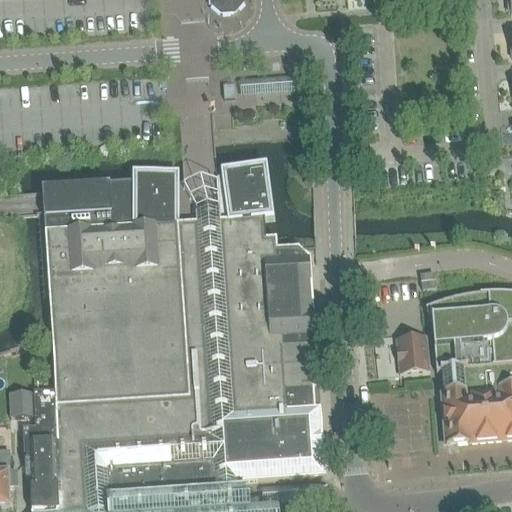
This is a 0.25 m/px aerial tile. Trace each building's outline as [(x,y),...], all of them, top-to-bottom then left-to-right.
[(212,0),(213,8),(222,16),(234,15),(242,6),(241,0),(212,0)] [(300,79),(240,84),(241,100),(301,96),(300,79)] [(229,88),(223,89),(223,102),(234,101),(233,88),(229,88)] [(246,511),(245,492),(243,492),(243,485),(325,480),(321,411),(320,411),(318,391),(319,391),(311,266),(310,261),(298,250),(277,252),(276,241),(266,242),(264,219),(271,218),(264,171),(224,176),(224,181),(230,223),(220,224),(197,225),(176,227),(176,183),(176,180),(135,180),(136,185),(42,192),(42,195),(44,218),(45,236),(44,236),(46,256),(50,317),(53,366),(55,396),(35,397),(36,432),(23,433),(24,461),(29,461),(31,511),(246,511)] [(421,279),(422,293),(436,292),(434,277),(421,279)] [(511,298),(509,298),(498,298),(486,298),(480,299),(475,299),(469,300),(464,301),(458,302),(452,303),(447,305),(436,308),(431,311),(426,313),(426,314),(430,313),(431,317),(436,377),(442,376),(443,396),(442,396),(447,448),(511,443),(511,298)] [(396,338),(373,340),(377,380),(400,378),(430,375),(426,341),(396,344),(396,338)] [(34,397),(10,397),(11,421),(35,420),(34,397)] [(406,434),(406,455),(430,455),(431,435),(406,434)] [(0,509),(9,509),(9,489),(17,489),(16,475),(10,475),(9,455),(0,455),(0,509)]
